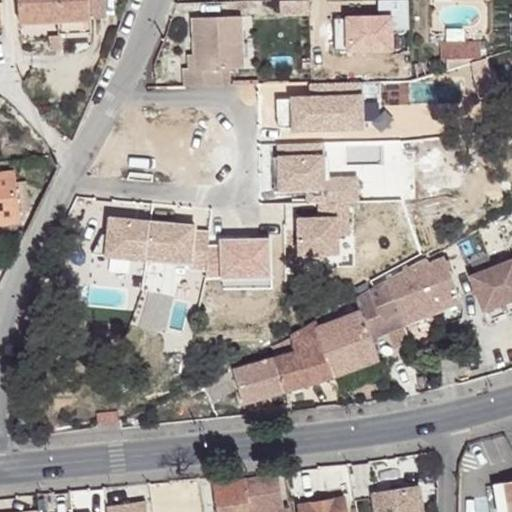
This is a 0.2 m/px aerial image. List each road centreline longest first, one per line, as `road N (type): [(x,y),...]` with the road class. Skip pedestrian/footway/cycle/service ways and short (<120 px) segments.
road 1 (secondary): [(0,468),(452,418)]
road 2 (residential): [(0,364),(7,304),(78,157)]
road 3 (residential): [(11,0),(18,96),(78,157)]
road 4 (residential): [(78,157),(149,0)]
